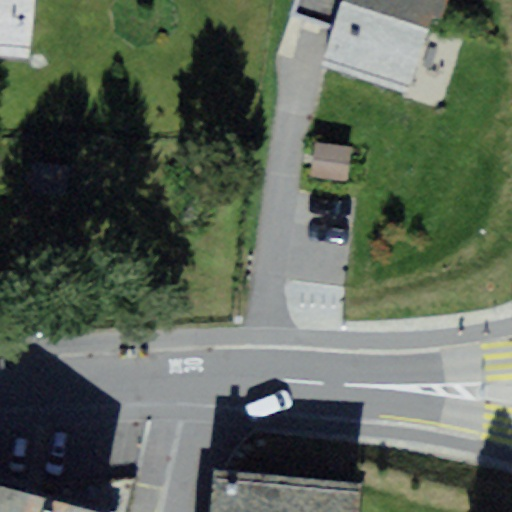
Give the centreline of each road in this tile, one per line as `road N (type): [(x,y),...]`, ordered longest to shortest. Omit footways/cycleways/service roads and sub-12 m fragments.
road 1 (residential): [(219,379),(6,388)]
road 2 (residential): [(408,377),(219,379)]
road 3 (residential): [(219,379),(182,511)]
